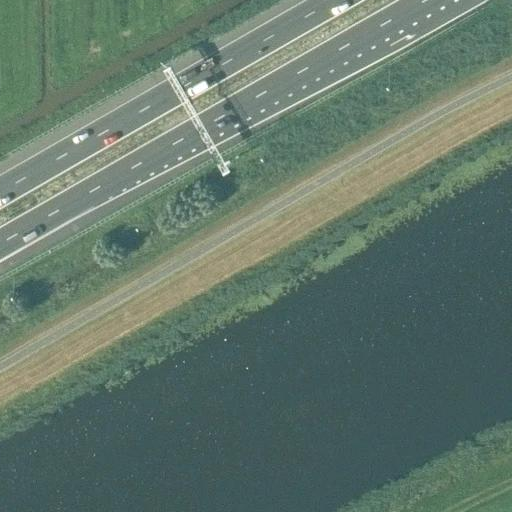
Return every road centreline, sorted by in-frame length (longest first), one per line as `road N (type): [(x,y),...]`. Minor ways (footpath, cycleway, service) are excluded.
road 1 (motorway): [(0,241),(424,0)]
road 2 (motorway): [(332,0),(0,190)]
